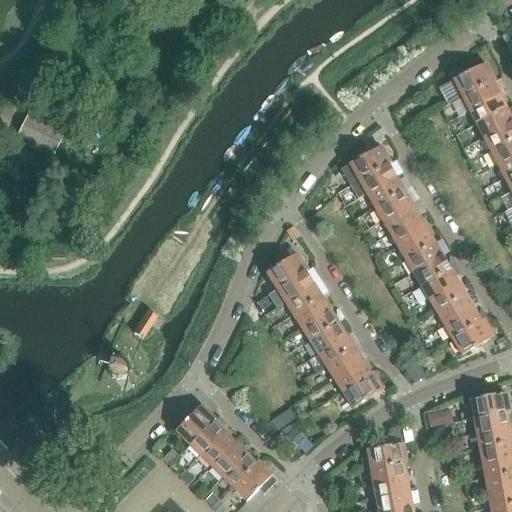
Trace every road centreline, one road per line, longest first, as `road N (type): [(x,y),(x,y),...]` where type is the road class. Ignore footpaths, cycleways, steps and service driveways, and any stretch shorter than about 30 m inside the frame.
road 1 (residential): [(511,349),(374,106)]
road 2 (residential): [(407,399),(283,207)]
road 3 (residential): [(283,207),(198,382)]
road 4 (residential): [(198,382),(78,511)]
road 5 (residential): [(297,478),(198,382)]
road 6 (residential): [(374,106),(283,207)]
road 7 (residential): [(477,29),(374,106)]
